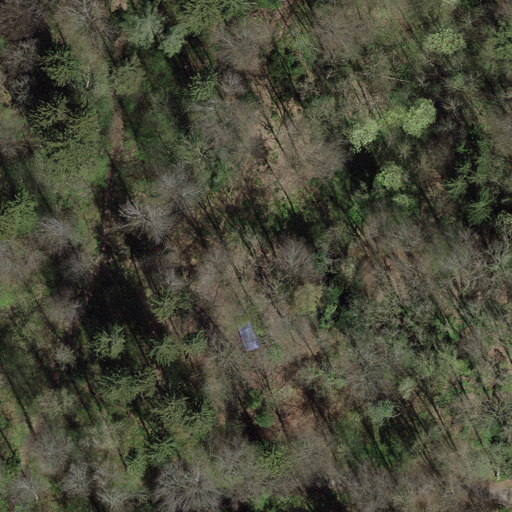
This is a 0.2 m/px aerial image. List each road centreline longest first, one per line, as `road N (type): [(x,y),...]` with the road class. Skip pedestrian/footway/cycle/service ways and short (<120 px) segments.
road 1 (track): [(109,0),(125,511)]
road 2 (track): [(202,511),(338,476),(511,498)]
